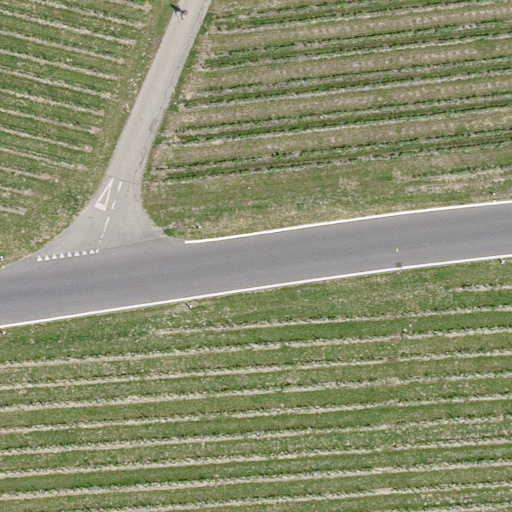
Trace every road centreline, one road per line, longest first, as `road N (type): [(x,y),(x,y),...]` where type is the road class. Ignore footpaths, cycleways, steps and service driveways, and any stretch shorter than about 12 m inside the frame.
road 1 (tertiary): [(85,287),(511,228)]
road 2 (unclassified): [(85,287),(196,0)]
